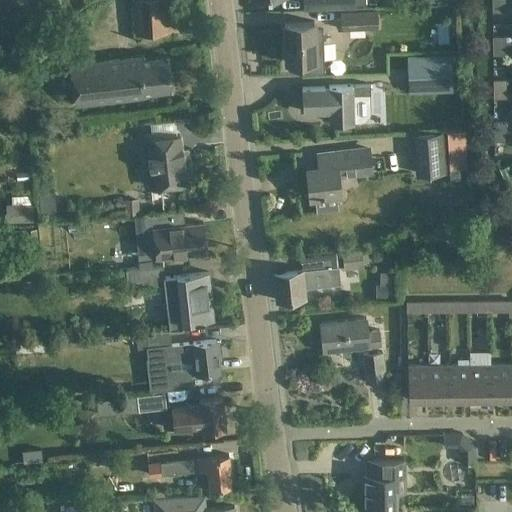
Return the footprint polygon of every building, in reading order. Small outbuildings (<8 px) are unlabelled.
[(176,0),(133,0),(135,35),(178,32),(176,0)] [(353,0),(304,0),(304,8),(353,6),(353,0)] [(505,1),(492,2),(492,11),(505,11),(505,1)] [(341,29),(377,28),(377,10),(341,12),(341,29)] [(313,22),(304,22),(284,23),(285,62),(302,62),(302,73),(324,72),(323,30),(315,30),(314,22),(313,22)] [(492,45),(505,45),(505,36),(492,36),(492,45)] [(505,45),(492,45),(492,54),(505,54),(505,45)] [(408,92),(452,90),(451,55),(407,57),(408,92)] [(144,59),(143,56),(69,64),(73,103),(143,95),(142,93),(172,89),(168,56),(144,59)] [(493,79),(493,88),(506,88),(506,79),(493,79)] [(370,84),(349,84),(329,85),(329,86),(302,87),(302,111),(329,110),(330,123),(353,122),(353,120),(361,120),(365,119),(368,116),(369,111),(369,94),(370,94),(370,84)] [(506,97),(506,88),(493,88),(493,97),(506,97)] [(493,131),(506,131),(506,122),(493,122),(493,131)] [(506,131),(493,131),(493,140),(506,140),(506,131)] [(446,173),(443,132),(412,134),(415,175),(446,173)] [(151,188),(170,185),(190,182),(188,162),(182,162),(179,135),(145,139),(151,188)] [(310,196),(330,194),(340,193),(338,174),(371,171),(369,149),(317,155),(319,168),(307,169),(310,196)] [(56,211),(55,190),(35,191),(36,212),(56,211)] [(139,214),(138,199),(125,199),(126,216),(139,214)] [(29,205),(7,206),(8,220),(30,219),(32,219),(31,205),(29,205)] [(162,256),(186,254),(206,251),(203,223),(173,226),(171,212),(134,216),(135,231),(149,230),(152,257),(162,255),(162,256)] [(467,249),(479,248),(476,226),(464,227),(467,249)] [(384,235),(368,239),(371,249),(387,245),(384,235)] [(362,249),(343,251),(344,270),(364,268),(362,249)] [(41,276),(39,261),(39,252),(26,253),(28,277),(41,276)] [(163,276),(164,276),(163,265),(126,269),(128,287),(164,283),(163,276)] [(276,300),(296,298),(305,297),(304,287),(325,285),(340,284),(339,267),(274,273),(276,300)] [(163,276),(164,283),(169,331),(182,330),(182,323),(214,320),(208,272),(176,275),(164,276),(163,276)] [(391,284),(380,284),(380,299),(391,299),(391,284)] [(435,302),(435,311),(447,311),(447,301),(435,302)] [(447,301),(447,311),(460,311),(460,301),(447,301)] [(475,301),(476,311),(488,311),(488,301),(475,301)] [(488,301),(488,311),(501,310),(501,301),(488,301)] [(419,302),(406,302),(406,312),(419,311),(419,302)] [(323,352),(343,349),(360,348),(360,347),(380,344),(378,332),(367,333),(365,318),(320,323),(323,352)] [(170,333),(136,336),(137,349),(147,348),(148,358),(148,359),(164,357),(167,388),(187,386),(200,385),(220,383),(217,352),(221,352),(220,340),(216,341),(216,340),(196,342),(183,343),(171,344),(170,333)] [(47,339),(15,340),(15,352),(47,350),(47,339)] [(367,383),(387,381),(384,353),(364,355),(367,383)] [(468,365),(469,398),(489,398),(489,364),(468,365)] [(489,364),(489,398),(510,398),(509,364),(489,364)] [(428,399),(428,365),(407,365),(408,399),(428,399)] [(428,365),(428,399),(448,398),(448,365),(428,365)] [(448,365),(448,398),(469,398),(468,365),(448,365)] [(164,393),(137,396),(138,411),(166,408),(164,393)] [(222,397),(202,399),(198,400),(198,405),(173,408),(175,429),(202,426),(202,431),(225,429),(222,397)] [(454,433),(444,433),(445,445),(455,445),(454,433)] [(477,452),(464,453),(464,463),(477,462),(477,452)] [(228,454),(208,456),(159,462),(161,474),(197,470),(207,469),(209,488),(232,486),(228,454)] [(364,506),(364,510),(402,509),(402,490),(403,490),(403,476),(403,460),(368,461),(368,475),(364,475),(364,488),(363,489),(362,490),(362,491),(361,492),(361,493),(361,495),(361,496),(361,497),(361,498),(361,500),(361,501),(362,502),(362,503),(363,504),(364,505),(364,506)] [(206,509),(204,494),(153,498),(154,511),(234,511),(234,506),(206,509)]
